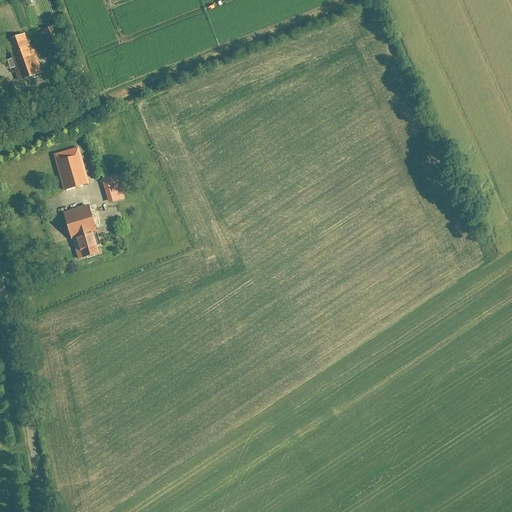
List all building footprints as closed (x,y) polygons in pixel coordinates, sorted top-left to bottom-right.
[(58,28),(44,34),(52,53),(66,47),(58,28)] [(7,43),(19,81),(44,73),(32,35),(7,43)] [(83,149),(55,157),(66,192),(93,184),(83,149)] [(120,176),(105,181),(112,204),(127,200),(120,176)] [(75,238),(82,262),(102,257),(96,233),(102,231),(95,207),(66,215),(72,239),(75,238)]
